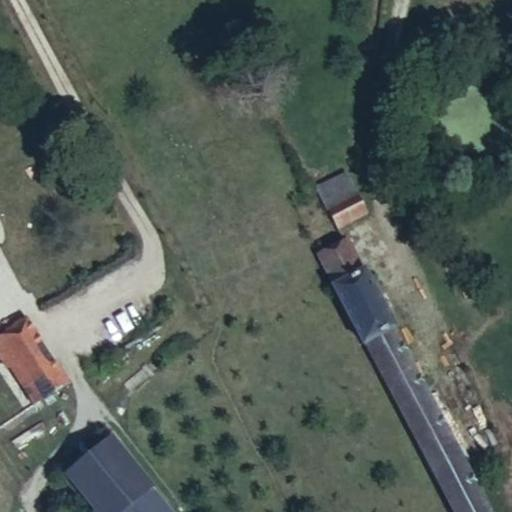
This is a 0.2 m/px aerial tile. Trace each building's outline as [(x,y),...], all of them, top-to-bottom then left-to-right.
[(342,211),(336,198),(315,209),(321,221),(342,211)] [(361,225),(352,205),(342,211),(321,221),(331,241),(361,225)] [(416,392),(359,282),(355,284),(341,260),(322,271),(333,295),(328,298),(385,407),(387,406),(441,511),(473,511),(412,394),(416,392)] [(0,376),(5,374),(38,356),(17,322),(0,331),(0,376)] [(60,391),(38,356),(5,374),(28,412),(60,391)] [(126,511),(143,498),(104,451),(59,487),(79,511),(126,511)]
